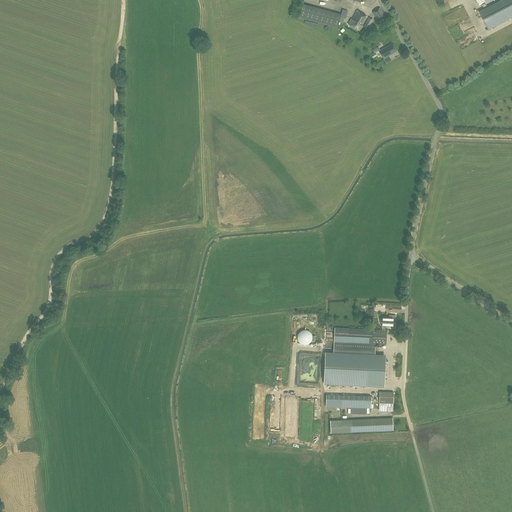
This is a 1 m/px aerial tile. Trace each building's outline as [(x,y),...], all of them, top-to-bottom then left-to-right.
[(511,0),(500,0),(479,11),(489,30),(511,17),(511,0)] [(299,17),(306,19),(337,28),(341,14),(302,4),(299,17)] [(385,15),(380,8),(373,13),(377,20),(385,15)] [(352,19),(351,19),(348,24),(360,31),(363,26),(362,25),(368,16),(357,10),(352,19)] [(363,26),(368,29),(373,20),(368,17),(363,26)] [(383,58),(388,55),(395,51),(391,44),(379,51),(383,58)] [(386,330),(386,326),(393,326),(393,322),(395,322),(396,316),(389,315),(389,317),(382,317),(382,326),(381,330),(334,328),(333,352),(375,354),(375,344),(386,345),(386,330)] [(385,359),(325,356),(323,387),(383,390),(385,359)] [(380,394),(380,402),(394,401),(394,393),(380,394)] [(342,396),(342,405),(371,406),(372,396),(342,396)] [(300,415),(300,424),(309,424),(309,415),(300,415)] [(392,418),(331,420),(331,431),(393,428),(392,418)]
